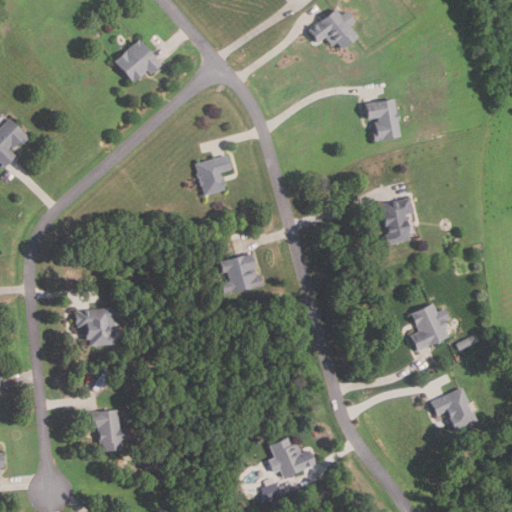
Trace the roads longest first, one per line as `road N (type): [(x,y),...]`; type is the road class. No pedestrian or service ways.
road 1 (residential): [(409,511),(343,415),(252,101),(164,0)]
road 2 (residential): [(220,64),(34,240),(50,489)]
